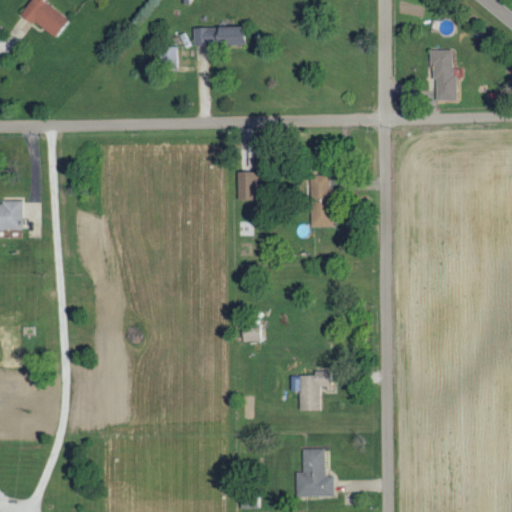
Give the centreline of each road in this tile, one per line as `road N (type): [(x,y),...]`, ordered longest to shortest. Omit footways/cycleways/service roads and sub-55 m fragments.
road 1 (residential): [(511,115),(0,125)]
road 2 (residential): [(384,0),(386,511)]
